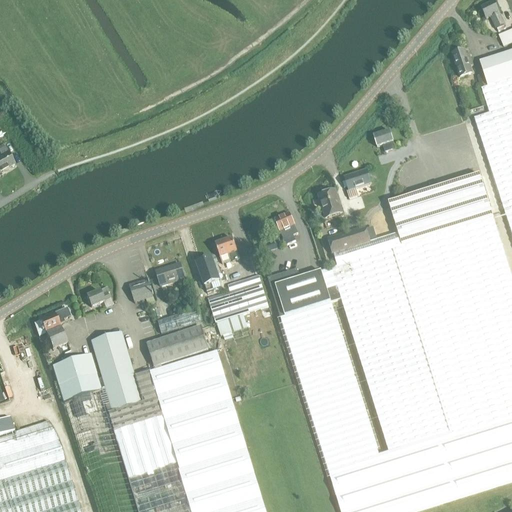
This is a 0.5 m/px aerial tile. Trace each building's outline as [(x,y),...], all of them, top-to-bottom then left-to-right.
[(505,26),(494,2),(481,8),(487,20),(490,19),(496,30),(505,26)] [(504,49),(511,45),(511,31),(500,37),(504,49)] [(465,48),(450,53),(453,61),(451,62),(454,71),(452,71),(457,88),(479,80),(471,58),(469,58),(465,48)] [(490,115),(475,120),(511,233),(511,53),(480,64),(488,88),(482,90),(490,115)] [(396,151),(390,132),(374,137),(378,149),(383,147),(385,154),(396,151)] [(0,173),(15,166),(9,154),(6,149),(0,151),(0,154),(2,158),(0,158),(0,173)] [(350,200),(358,197),(356,191),(372,186),(367,172),(345,179),(349,192),(347,193),(350,200)] [(331,290),(327,291),(322,273),(300,280),(297,271),(268,280),(281,320),(278,321),(327,479),(328,479),(330,478),(340,511),(417,511),(511,482),(511,279),(493,219),(480,176),(388,204),(398,235),(378,241),(374,228),(366,231),(365,229),(338,237),(329,240),(333,255),(335,262),(337,268),(332,270),(335,280),(333,280),(333,281),(335,289),(331,290)] [(326,220),(342,215),(335,192),(319,197),(326,220)] [(275,221),(280,233),(284,241),(285,243),(284,243),(286,247),(295,242),(293,237),(298,235),(289,215),(275,221)] [(240,261),(233,240),(216,246),(220,259),(230,256),(232,263),(240,261)] [(277,241),(257,247),(260,255),(280,249),(277,241)] [(207,293),(213,291),(212,286),(221,283),(214,259),(197,264),(204,288),(205,288),(207,293)] [(161,289),(185,281),(180,266),(156,273),(161,289)] [(216,325),(269,308),(259,278),(229,287),(231,293),(209,300),(216,325)] [(135,305),(153,299),(147,281),(129,287),(135,305)] [(91,309),(104,303),(99,292),(87,298),(91,309)] [(40,322),(34,324),(39,338),(46,335),(53,351),(67,345),(60,329),(61,328),(60,326),(65,324),(64,321),(70,318),(67,310),(40,322)] [(162,336),(201,323),(197,311),(158,324),(162,336)] [(155,369),(209,352),(201,328),(147,346),(155,369)] [(102,392),(65,403),(77,441),(89,480),(99,511),(265,511),(254,476),(233,403),(217,353),(150,373),(136,378),(122,334),(91,343),(102,380),(98,381),(102,392)] [(90,355),(54,367),(65,403),(102,392),(98,381),(90,355)] [(0,436),(14,432),(10,419),(0,422),(0,436)] [(0,511),(81,511),(59,441),(49,422),(14,433),(15,436),(14,436),(0,440),(0,511)]
